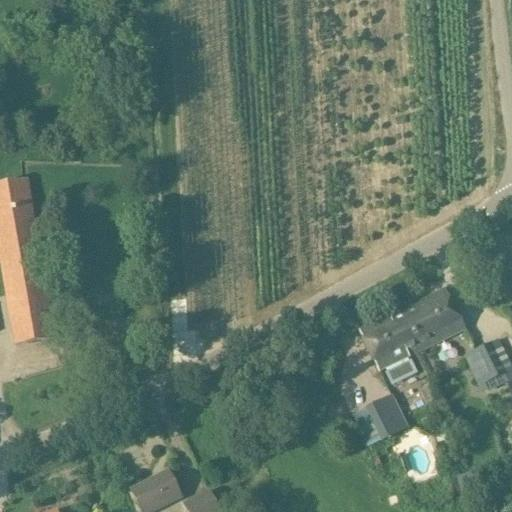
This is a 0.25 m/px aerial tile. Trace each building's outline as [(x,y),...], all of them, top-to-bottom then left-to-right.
[(0,186),(0,267),(14,347),(55,340),(28,182),(0,186)] [(402,311),(422,353),(466,332),(445,290),(402,311)] [(407,360),(422,353),(402,311),(359,332),(379,374),(385,371),(387,375),(385,376),(391,388),(417,376),(412,363),(409,364),(407,360)] [(511,403),(511,369),(498,342),(491,346),(464,359),(478,389),(483,386),(486,393),(506,384),(511,403)] [(365,411),(365,412),(352,419),(367,449),(381,444),(408,430),(392,397),(365,411)] [(139,511),(158,511),(182,500),(169,472),(130,491),(139,511)] [(458,479),(462,493),(474,490),(470,476),(458,479)] [(185,511),(219,511),(210,492),(182,505),(185,511)]
